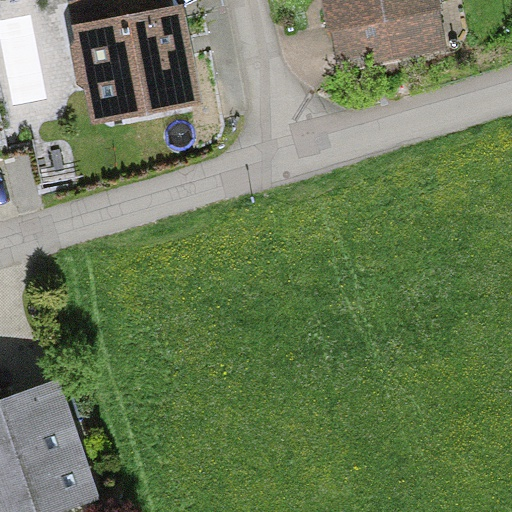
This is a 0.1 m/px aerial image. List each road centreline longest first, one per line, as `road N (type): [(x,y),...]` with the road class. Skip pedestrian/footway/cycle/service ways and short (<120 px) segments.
road 1 (residential): [(0,252),(282,169)]
road 2 (residential): [(282,169),(511,100)]
road 3 (residential): [(245,0),(282,169)]
